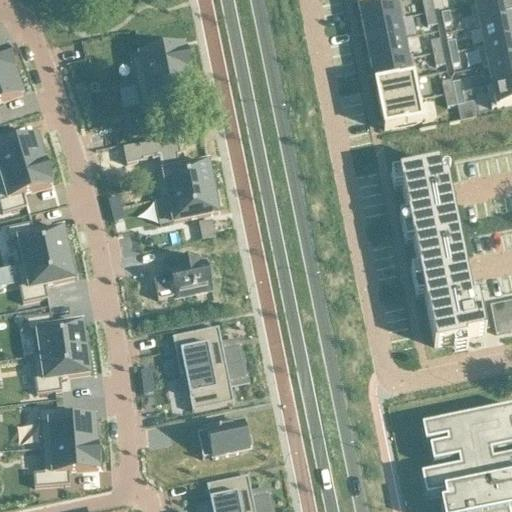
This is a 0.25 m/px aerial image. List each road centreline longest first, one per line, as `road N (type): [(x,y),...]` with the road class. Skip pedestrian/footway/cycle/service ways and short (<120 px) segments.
road 1 (secondary): [(227,0),(332,511)]
road 2 (secondary): [(361,511),(257,0)]
road 3 (residential): [(127,497),(117,362),(76,171),(27,32),(0,9)]
road 4 (residential): [(511,362),(401,384),(384,372),(308,0)]
